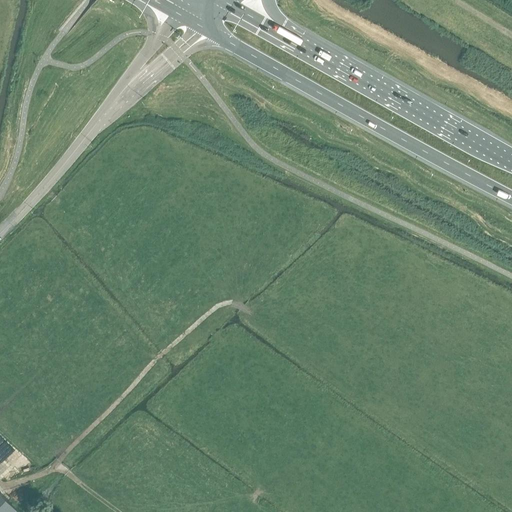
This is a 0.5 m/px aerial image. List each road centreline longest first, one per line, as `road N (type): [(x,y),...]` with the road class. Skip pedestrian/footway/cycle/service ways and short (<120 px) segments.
road 1 (trunk): [(208,29),(511,197)]
road 2 (trunk): [(511,161),(232,7)]
road 3 (tertiary): [(0,234),(137,76)]
road 4 (track): [(120,511),(58,467),(0,488)]
